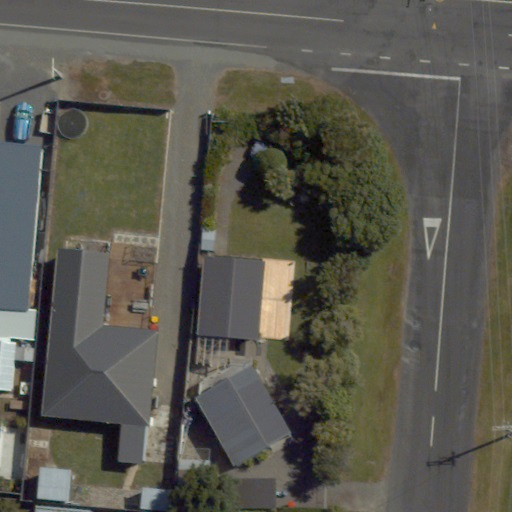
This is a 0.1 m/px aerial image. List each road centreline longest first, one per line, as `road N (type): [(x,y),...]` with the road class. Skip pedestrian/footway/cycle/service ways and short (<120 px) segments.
road 1 (residential): [(464,31),(424,511)]
road 2 (residential): [(84,0),(364,23)]
